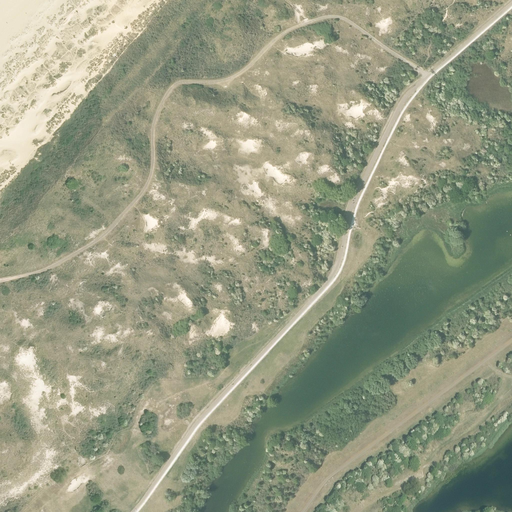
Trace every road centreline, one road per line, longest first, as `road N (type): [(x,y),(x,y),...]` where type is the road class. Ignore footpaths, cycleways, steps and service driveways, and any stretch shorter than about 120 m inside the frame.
road 1 (unknown): [(128,511),(200,416),(324,281),(347,208),(404,95),(511,0)]
road 2 (track): [(304,511),(344,465),(511,341)]
road 3 (track): [(358,511),(428,471),(511,391)]
